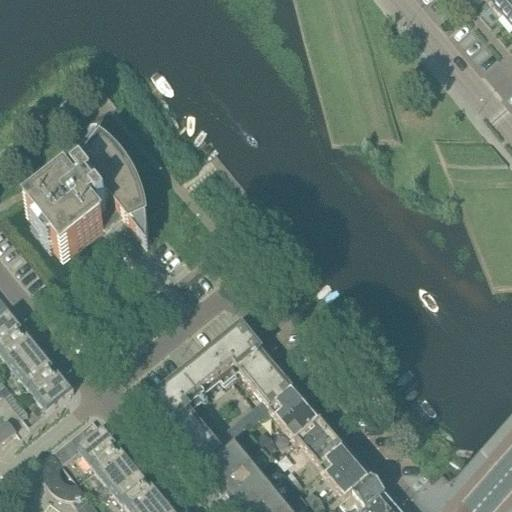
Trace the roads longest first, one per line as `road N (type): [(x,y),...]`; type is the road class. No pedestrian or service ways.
road 1 (residential): [(99,399),(227,297),(425,511)]
road 2 (unclassified): [(511,131),(400,0)]
road 3 (residential): [(0,277),(99,399)]
road 4 (residential): [(191,511),(99,399)]
